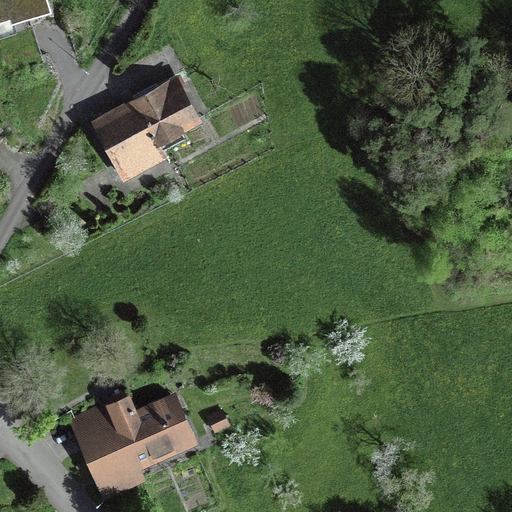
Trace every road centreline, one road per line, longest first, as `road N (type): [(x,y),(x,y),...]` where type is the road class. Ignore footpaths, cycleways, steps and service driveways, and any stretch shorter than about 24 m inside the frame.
road 1 (residential): [(141,0),(0,234)]
road 2 (residential): [(0,412),(85,511)]
